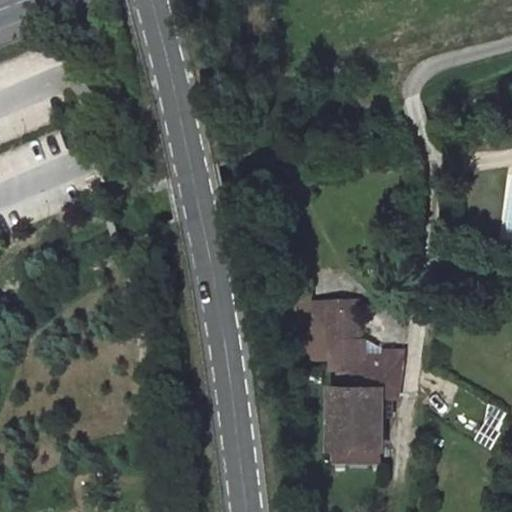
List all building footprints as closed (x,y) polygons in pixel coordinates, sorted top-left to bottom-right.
[(313,197),(310,181),(294,187),(298,202),(313,197)] [(317,321),(315,302),(315,295),(301,296),(304,321),(317,321)] [(361,295),(346,295),(346,302),(346,309),(361,309),(361,295)] [(340,358),(338,302),(315,302),(317,321),(317,358),(340,358)] [(400,394),(406,358),(385,357),(364,357),(364,336),(362,336),(361,309),(346,309),(346,302),(338,302),(340,358),(340,375),(356,375),(356,387),(335,386),(334,447),(385,448),(385,395),(400,394)] [(406,358),(406,347),(385,347),(385,357),(406,358)] [(385,448),(334,447),(334,460),(384,461),(385,448)]
